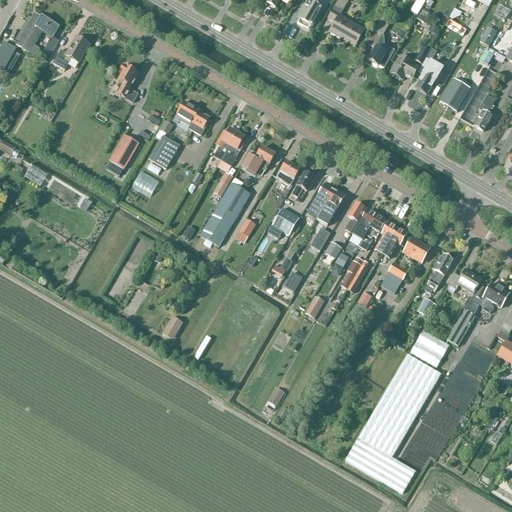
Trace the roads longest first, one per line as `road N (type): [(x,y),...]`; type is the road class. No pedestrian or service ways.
road 1 (unclassified): [(79,0),(461,222)]
road 2 (tertiary): [(482,187),(159,0)]
